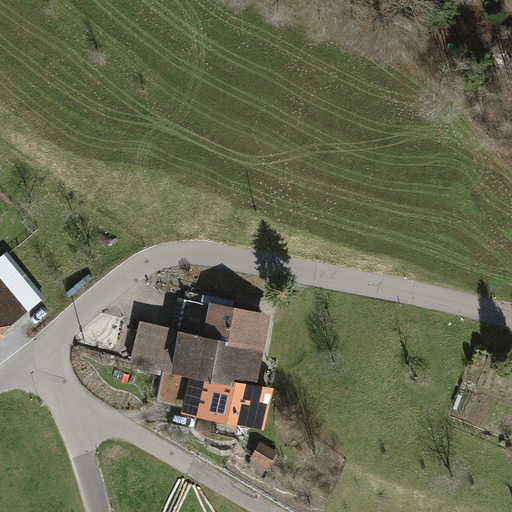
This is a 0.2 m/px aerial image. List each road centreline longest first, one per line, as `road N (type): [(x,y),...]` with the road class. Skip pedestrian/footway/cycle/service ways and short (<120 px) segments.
road 1 (unclassified): [(511,321),(411,293),(193,252),(136,269),(32,354)]
road 2 (track): [(511,175),(450,117),(291,22)]
road 3 (residential): [(62,391),(270,511)]
road 4 (unclassified): [(62,391),(97,511)]
